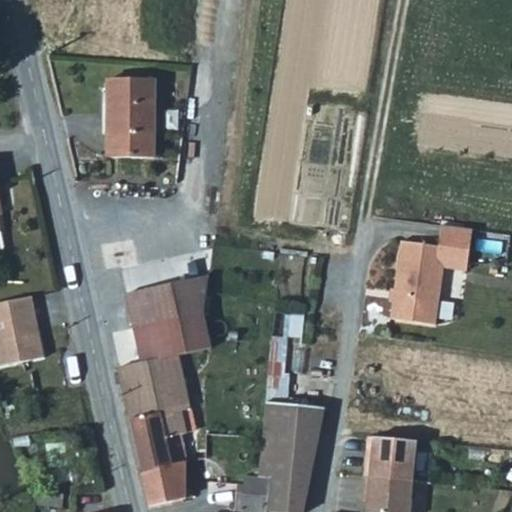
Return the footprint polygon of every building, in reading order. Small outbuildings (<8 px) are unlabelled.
[(156,154),(157,84),(108,83),(108,145),(156,154)] [(108,160),(156,162),(156,154),(108,145),(108,160)] [(439,247),(401,242),(390,319),(435,326),(444,269),(467,272),(473,230),(442,226),(439,247)] [(209,277),(130,292),(145,361),(121,367),(145,475),(189,465),(186,435),(189,434),(188,428),(196,426),(179,355),(213,346),(205,313),(209,277)] [(36,295),(0,302),(0,344),(4,365),(49,355),(36,295)] [(302,338),(305,310),(278,308),(270,396),(285,398),(291,336),(302,338)] [(268,403),(263,453),(316,457),(325,409),(268,403)] [(414,511),(421,445),(374,440),(366,511),(414,511)] [(261,478),(273,479),(270,511),(273,511),(304,511),(316,457),(263,453),(261,478)] [(145,475),(153,508),(189,499),(189,465),(145,475)] [(244,505),(244,511),(246,511),(269,511),(270,511),(273,479),(261,478),(246,477),(245,486),(244,498),(244,505)] [(231,485),(230,497),(244,498),(245,486),(231,485)]
